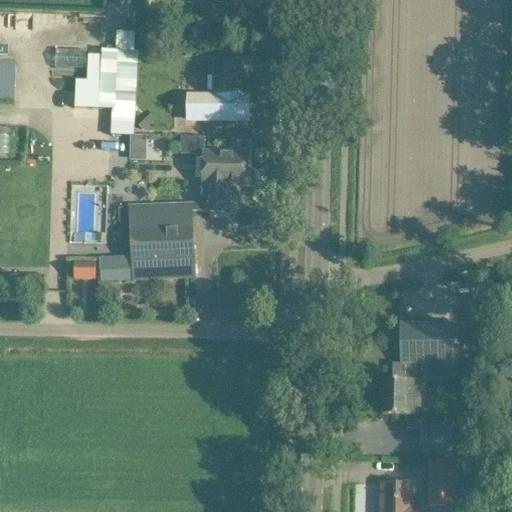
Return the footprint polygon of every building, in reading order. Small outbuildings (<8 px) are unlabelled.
[(154,25),(153,45),(170,46),(171,26),(154,25)] [(92,75),(93,54),(56,53),(55,73),(92,75)] [(107,108),(119,109),(118,140),(141,141),(144,56),(109,55),(107,108)] [(0,61),(0,100),(14,100),(15,62),(0,61)] [(213,97),(197,97),(197,122),(249,122),(249,99),(249,63),(213,63),(213,97)] [(83,117),(103,117),(101,76),(81,77),(83,117)] [(204,138),(189,138),(181,138),(181,154),(189,154),(204,154),(204,138)] [(195,280),(192,213),(206,212),(206,213),(228,214),(229,186),(247,186),(248,156),(204,155),(203,185),(207,186),(207,204),(192,205),(130,208),(134,282),(195,280)] [(95,266),(74,266),(74,280),(95,280),(95,266)] [(400,325),(401,365),(401,366),(404,366),(404,381),(384,381),(383,416),(415,416),(415,401),(420,401),(421,364),(454,365),(453,324),(400,325)] [(421,428),(421,455),(452,455),(452,428),(421,428)] [(430,461),(430,506),(456,506),(455,511),(470,511),(472,462),(430,461)] [(382,485),(381,511),(418,511),(418,509),(410,509),(411,486),(382,485)]
